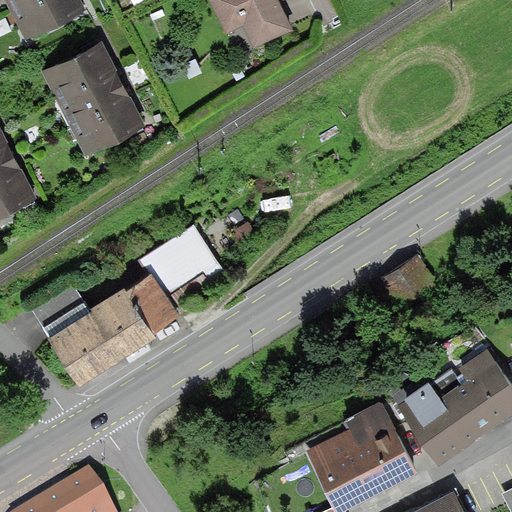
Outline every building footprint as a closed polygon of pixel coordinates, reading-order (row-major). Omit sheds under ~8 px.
[(7,0),(25,34),(86,4),(84,0),(7,0)] [(212,0),(228,31),(244,24),(254,44),(294,24),(281,0),(212,0)] [(43,65),(83,148),(143,119),(101,36),(43,65)] [(0,207),(35,189),(0,122),(0,207)] [(193,219),(143,253),(151,265),(170,294),(180,310),(187,306),(182,298),(225,267),(193,219)] [(151,265),(129,279),(156,323),(180,310),(170,294),(151,265)] [(158,328),(156,323),(129,279),(126,275),(88,301),(73,277),(32,303),(79,376),(119,352),(158,328)] [(429,377),(397,398),(439,459),(504,416),(511,410),(511,381),(493,352),(467,369),(464,366),(453,373),(457,378),(440,390),(429,377)] [(334,502),(314,511),(346,511),(342,503),(378,484),(418,464),(381,392),(344,410),(351,424),(307,446),(334,502)] [(116,511),(91,470),(20,511),(116,511)] [(400,511),(470,511),(456,483),(410,506),(400,511)] [(511,510),(511,511),(511,485),(502,491),(511,510)]
